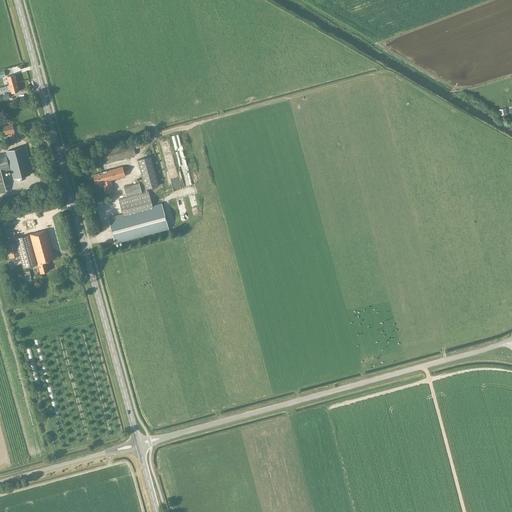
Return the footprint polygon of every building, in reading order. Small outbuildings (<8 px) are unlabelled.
[(16,83),(13,75),(7,76),(8,82),(7,82),(8,85),(9,85),(16,83)] [(9,85),(11,93),(18,91),(16,83),(9,85)] [(12,124),(3,127),(5,134),(10,133),(12,140),(15,139),(13,132),(14,132),(12,124)] [(132,143),(125,145),(100,152),(104,164),(135,155),(132,143)] [(0,171),(10,169),(13,179),(30,175),(22,147),(6,152),(6,154),(0,155),(0,171)] [(180,155),(176,157),(180,166),(184,164),(182,158),(181,159),(180,155)] [(137,160),(145,189),(158,186),(150,157),(137,160)] [(122,167),(92,175),(95,184),(102,183),(105,194),(113,191),(110,180),(125,176),(122,167)] [(153,212),(152,206),(148,192),(141,194),(138,183),(123,187),(126,198),(118,200),(122,214),(123,220),(153,212)] [(187,220),(182,200),(176,202),(181,221),(187,220)] [(123,220),(122,214),(108,218),(114,243),(167,228),(161,204),(152,206),(153,212),(123,220)] [(23,268),(37,264),(37,265),(38,265),(40,273),(48,271),(45,262),(54,259),(46,230),(29,235),(15,239),(16,243),(6,245),(9,258),(19,256),(23,268)]
